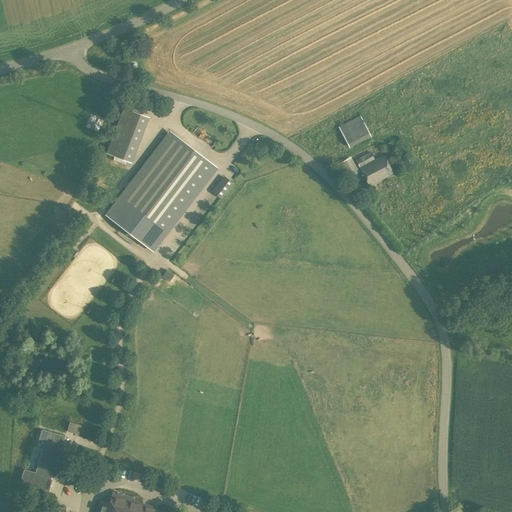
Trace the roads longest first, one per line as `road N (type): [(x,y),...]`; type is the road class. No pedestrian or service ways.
road 1 (unclassified): [(445,511),(444,348),(433,308),(415,282),(337,186),(284,141),(222,110),(93,72),(72,48)]
road 2 (residential): [(84,511),(89,498),(116,482),(192,511)]
